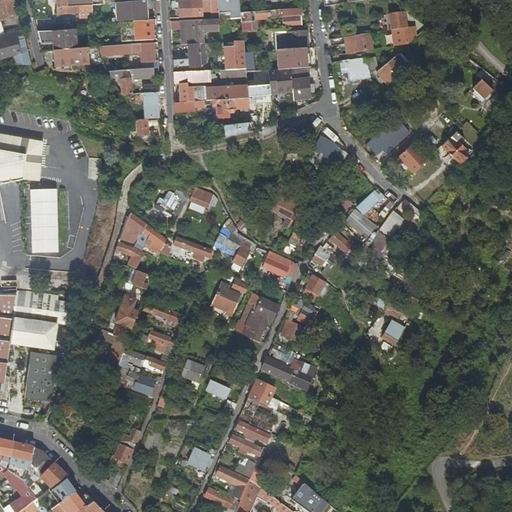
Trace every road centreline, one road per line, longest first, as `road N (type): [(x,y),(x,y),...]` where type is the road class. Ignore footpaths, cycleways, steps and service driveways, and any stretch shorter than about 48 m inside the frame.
road 1 (residential): [(315,0),(333,126),(382,181),(467,249),(504,302)]
road 2 (residential): [(119,511),(39,435),(0,426)]
road 3 (residential): [(162,0),(169,123)]
